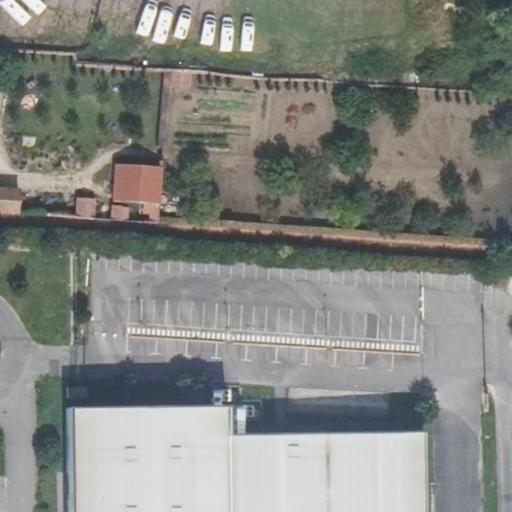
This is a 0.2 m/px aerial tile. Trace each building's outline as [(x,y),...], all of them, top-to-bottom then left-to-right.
[(142,202),(157,203),(159,176),(138,174),(139,160),(113,157),(111,200),(142,202)] [(0,189),(0,211),(18,213),(19,191),(0,189)] [(156,223),(157,203),(142,202),(141,213),(146,213),(146,222),(156,223)] [(42,438),(57,438),(56,393),(41,394),(42,438)] [(224,407),(68,410),(69,511),(421,511),(421,434),(225,436),(224,407)]
